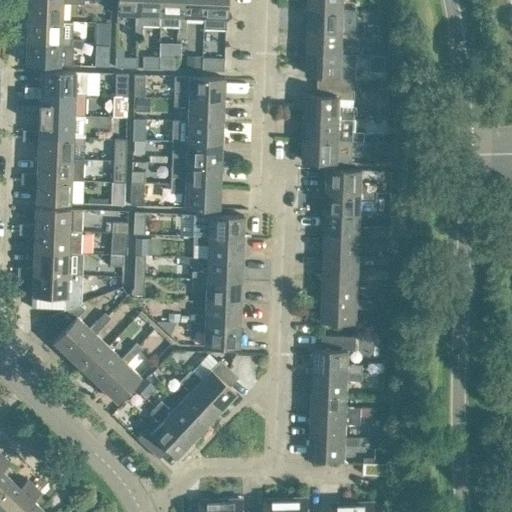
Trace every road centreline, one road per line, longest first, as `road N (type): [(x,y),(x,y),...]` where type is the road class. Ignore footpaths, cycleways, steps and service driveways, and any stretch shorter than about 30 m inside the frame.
road 1 (residential): [(261,0),(261,167),(277,203),(275,484)]
road 2 (secondary): [(462,154),(453,432),(460,511)]
road 3 (unclassified): [(141,511),(0,360)]
road 4 (secondary): [(444,0),(462,154)]
road 5 (residential): [(163,511),(200,483),(275,484)]
